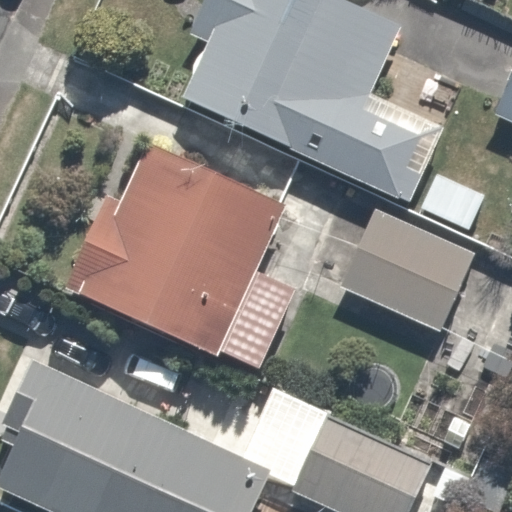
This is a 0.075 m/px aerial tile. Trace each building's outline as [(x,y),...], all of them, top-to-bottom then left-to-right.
[(188,102),(403,205),(405,202),(415,206),(450,133),(376,99),(406,32),(336,0),(211,0),(194,39),(212,47),(208,55),(205,57),(202,60),(199,65),(197,71),(197,76),(198,81),(188,102)] [(511,90),(499,119),(511,125),(511,90)] [(69,294),(223,362),(226,357),(264,374),(301,293),(262,276),(292,211),(153,147),(125,207),(111,201),(69,294)] [(489,201),(440,178),(424,213),(472,236),(489,201)] [(478,258),(378,214),(344,291),(443,337),(478,258)] [(20,452),(1,492),(43,511),(259,511),(275,478),(298,489),(295,495),(332,511),(415,511),(426,490),(437,466),(276,393),(243,460),(38,365),(7,430),(11,432),(5,445),(20,452)] [(463,477),(437,466),(426,490),(451,502),(463,477)]
